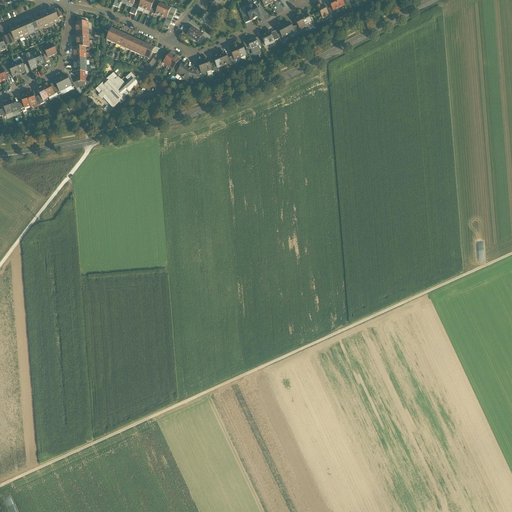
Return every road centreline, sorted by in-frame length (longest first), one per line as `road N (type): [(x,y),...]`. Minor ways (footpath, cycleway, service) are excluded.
road 1 (track): [(511,253),(0,485)]
road 2 (secondary): [(432,0),(235,99),(146,128),(0,155)]
road 3 (track): [(87,142),(0,265)]
road 4 (residential): [(169,42),(191,56),(292,11)]
road 5 (residential): [(0,96),(60,69),(70,6)]
